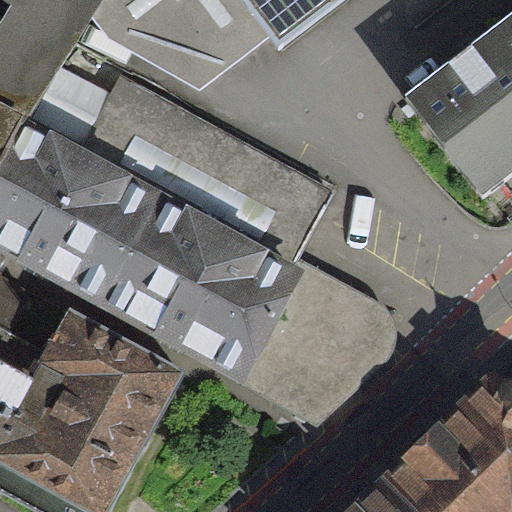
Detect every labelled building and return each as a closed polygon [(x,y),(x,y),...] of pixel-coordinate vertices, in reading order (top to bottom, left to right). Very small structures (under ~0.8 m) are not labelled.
[(0,11),(0,122),(13,130),(91,0),(0,0),(0,1),(4,4),(0,11)] [(236,0),(282,56),(353,0),(236,0)] [(511,18),(409,97),(484,194),(511,172),(511,18)] [(0,152),(13,130),(0,122),(0,152)] [(283,277),(13,130),(0,152),(0,275),(218,395),(283,277)] [(57,322),(21,387),(0,425),(0,494),(32,511),(98,511),(169,384),(57,322)] [(0,425),(21,387),(0,374),(0,425)] [(511,511),(511,393),(483,393),(365,506),(372,511),(511,511)]
